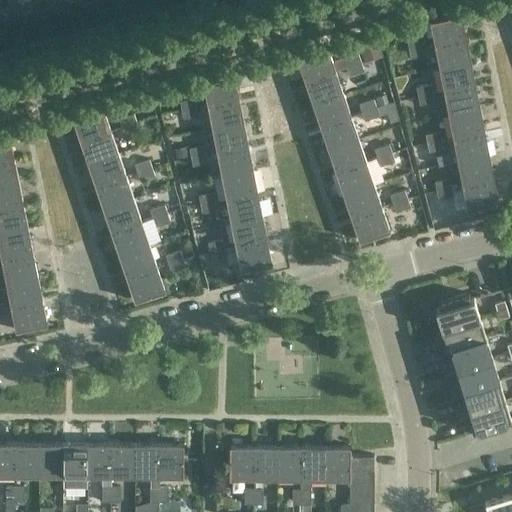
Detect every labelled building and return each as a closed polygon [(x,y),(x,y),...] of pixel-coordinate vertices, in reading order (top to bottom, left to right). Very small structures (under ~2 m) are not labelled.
[(427,18),(432,42),(464,36),(459,12),(427,18)] [(368,66),(385,60),(377,34),(359,40),(368,66)] [(404,39),(406,48),(422,45),(420,36),(404,39)] [(432,42),(437,66),(469,59),(464,36),(432,42)] [(423,54),(422,45),(406,48),(408,57),(423,54)] [(344,66),(340,56),(330,60),(326,46),(294,57),(302,80),(333,69),(344,66)] [(344,66),(359,61),(355,51),(340,56),(344,66)] [(437,66),(441,89),(474,83),(469,59),(437,66)] [(359,61),(344,66),(347,76),(362,71),(359,61)] [(302,80),(310,103),(341,92),(333,69),(302,80)] [(200,79),(205,103),(237,96),(232,73),(200,79)] [(414,86),(415,95),(431,92),(429,83),(414,86)] [(441,89),(446,113),(478,106),(474,83),(441,89)] [(341,92),(310,103),(318,125),(349,115),(359,111),(356,102),(346,105),(341,92)] [(432,101),(431,92),(415,95),(417,104),(432,101)] [(205,103),(210,126),(242,120),(237,96),(205,103)] [(178,100),(180,109),(195,106),(193,97),(178,100)] [(359,111),(373,106),(371,97),(356,102),(359,111)] [(79,139),(110,128),(102,105),(71,116),(79,139)] [(195,106),(180,109),(181,118),(197,115),(195,106)] [(373,106),(359,111),(362,119),(376,114),(373,106)] [(446,113),(450,136),(483,130),(478,106),(446,113)] [(118,117),(120,126),(135,121),(132,112),(118,117)] [(318,125),(325,148),(357,137),(349,115),(318,125)] [(210,126),(214,150),(246,143),(242,120),(210,126)] [(138,129),(135,121),(120,126),(123,134),(138,129)] [(79,139),(86,161),(118,151),(110,128),(79,139)] [(451,160),(455,160),(488,153),(483,130),(450,136),(452,146),(449,146),(449,150),(421,156),(423,167),(452,162),(451,160)] [(425,142),(440,139),(438,130),(423,133),(425,142)] [(0,159),(13,157),(8,133),(0,134),(0,159)] [(325,148),(333,171),(364,160),(357,137),(325,148)] [(440,139),(425,142),(426,151),(441,148),(440,139)] [(371,147),(374,156),(389,151),(386,142),(371,147)] [(214,150),(219,173),(251,167),(246,143),(214,150)] [(187,147),(189,156),(204,153),(202,144),(187,147)] [(86,161),(94,184),(125,174),(118,151),(86,161)] [(392,160),(389,151),(374,156),(377,165),(392,160)] [(206,162),(204,153),(189,156),(191,165),(206,162)] [(455,160),(459,183),(492,177),(488,153),(455,160)] [(0,159),(0,183),(17,180),(13,157),(0,159)] [(133,163),(135,171),(150,166),(148,158),(133,163)] [(333,171),(341,193),(372,182),(364,160),(333,171)] [(153,175),(150,166),(135,171),(138,180),(153,175)] [(219,173),(224,197),(256,191),(251,167),(219,173)] [(94,184),(102,207),(133,197),(125,174),(94,184)] [(432,180),(434,189),(449,186),(447,177),(432,180)] [(492,177),(459,183),(464,207),(497,201),(492,177)] [(17,180),(0,183),(0,208),(22,204),(17,180)] [(341,193),(348,216),(380,205),(372,182),(341,193)] [(451,195),(449,186),(434,189),(435,198),(451,195)] [(387,193),(390,202),(405,197),(402,188),(387,193)] [(196,194),(198,203),(213,201),(211,191),(196,194)] [(224,197),(228,221),(260,214),(256,191),(224,197)] [(411,195),(405,197),(390,202),(393,211),(408,206),(408,208),(414,206),(411,195)] [(102,207),(109,230),(141,219),(133,197),(102,207)] [(213,201),(198,203),(200,213),(215,210),(213,201)] [(148,208),(150,217),(166,212),(163,203),(148,208)] [(0,208),(0,232),(27,228),(22,204),(0,208)] [(380,205),(348,216),(356,239),(388,228),(380,205)] [(168,221),(166,212),(150,217),(153,226),(168,221)] [(228,221),(233,244),(265,238),(260,214),(228,221)] [(141,219),(109,230),(117,253),(148,242),(141,219)] [(27,228),(0,232),(0,257),(31,251),(27,228)] [(265,238),(233,244),(237,268),(270,262),(265,238)] [(205,242),(207,251),(222,248),(221,239),(205,242)] [(117,253),(124,276),(156,265),(148,242),(117,253)] [(222,248),(207,251),(209,260),(224,257),(222,248)] [(163,254),(166,263),(180,258),(177,249),(163,254)] [(0,257),(0,260),(4,281),(36,275),(31,251),(0,257)] [(183,267),(180,258),(166,263),(168,272),(183,267)] [(156,265),(124,276),(132,299),(164,288),(156,265)] [(4,281),(9,305),(40,299),(36,275),(4,281)] [(440,326),(478,314),(472,295),(468,296),(467,293),(467,291),(436,301),(436,302),(437,302),(438,305),(434,306),(440,326)] [(493,301),(495,309),(505,306),(503,298),(493,301)] [(40,299),(9,305),(13,329),(45,322),(40,299)] [(505,306),(495,309),(498,317),(507,314),(505,306)] [(446,346),(446,347),(484,335),(478,314),(440,326),(443,337),(435,339),(438,348),(446,346)] [(484,335),(446,347),(449,358),(442,360),(444,369),(452,366),(452,368),(490,356),(484,335)] [(458,387),(459,388),(497,377),(490,356),(452,368),(456,378),(448,381),(451,390),(458,387)] [(465,408),(465,409),(503,397),(497,377),(459,388),(462,399),(454,402),(457,410),(465,408)] [(503,397),(465,409),(468,420),(460,422),(463,431),(471,429),(471,430),(509,418),(503,397)] [(0,472),(13,473),(13,440),(0,440),(0,472)] [(37,473),(37,440),(13,440),(13,473),(37,473)] [(61,473),(61,440),(37,440),(37,473),(61,473)] [(85,473),(85,441),(61,440),(61,473),(85,473)] [(109,473),(109,441),(85,441),(85,473),(100,473),(100,485),(110,485),(109,473)] [(133,473),(133,441),(109,441),(109,473),(133,473)] [(157,485),(157,441),(133,441),(133,473),(148,473),(148,485),(157,485)] [(166,485),(166,473),(181,473),(182,441),(157,441),(157,485),(166,485)] [(252,476),(252,444),(227,444),(226,476),(252,476)] [(252,476),(276,477),(276,444),(252,444),(252,476)] [(299,477),(300,444),(276,444),(276,477),(299,477)] [(299,477),(323,477),(324,444),(300,444),(299,477)] [(348,458),(348,448),(348,444),(324,444),(323,477),(348,477),(348,468),(348,458)] [(371,458),(348,458),(348,468),(371,468),(371,458)] [(371,468),(348,468),(348,477),(348,480),(371,481),(371,468)] [(371,481),(348,480),(348,493),(371,493),(371,481)] [(4,500),(13,500),(14,485),(4,485),(4,500)] [(23,485),(14,485),(13,500),(23,500),(23,485)] [(71,485),(61,485),(61,501),(71,501),(71,485)] [(100,501),(110,501),(110,485),(100,485),(100,501)] [(110,485),(110,501),(119,501),(119,485),(110,485)] [(148,501),(157,502),(157,485),(148,485),(148,501)] [(166,485),(157,485),(157,502),(166,502),(166,485)] [(241,503),(250,503),(251,487),(241,487),(241,503)] [(260,487),(251,487),(250,503),(260,503),(260,487)] [(290,503),(299,503),(299,487),(289,487),(290,503)] [(308,487),(299,487),(299,503),(308,503),(308,487)] [(348,493),(347,503),(347,505),(371,505),(371,493),(348,493)] [(510,511),(505,496),(487,502),(486,501),(486,502),(485,502),(487,511),(510,511)] [(339,503),(338,511),(347,511),(347,505),(347,503),(339,503)]
